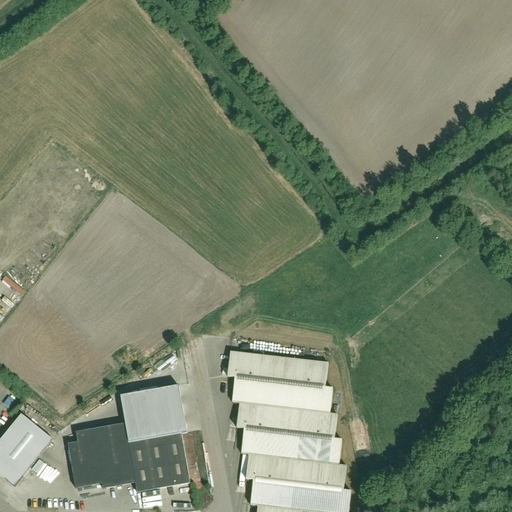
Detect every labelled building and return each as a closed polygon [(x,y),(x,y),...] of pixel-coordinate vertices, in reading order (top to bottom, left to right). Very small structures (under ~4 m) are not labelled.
[(0,287),(5,291),(15,279),(9,275),(0,286),(0,287)] [(338,416),(330,415),(333,389),(326,389),(329,364),(231,353),(228,377),(235,378),(233,403),(240,404),(237,429),(244,430),(242,455),(249,456),(246,481),(254,482),(251,506),(258,507),(257,511),(349,511),(351,493),(344,492),(347,467),(339,466),(342,441),(335,440),(338,416)] [(0,401),(5,405),(11,396),(6,393),(0,400),(0,401)] [(0,441),(0,475),(15,488),(53,441),(21,415),(0,441)] [(137,494),(191,485),(182,435),(129,444),(126,425),(76,434),(78,443),(68,445),(76,490),(102,485),(103,490),(136,484),(137,494)]
